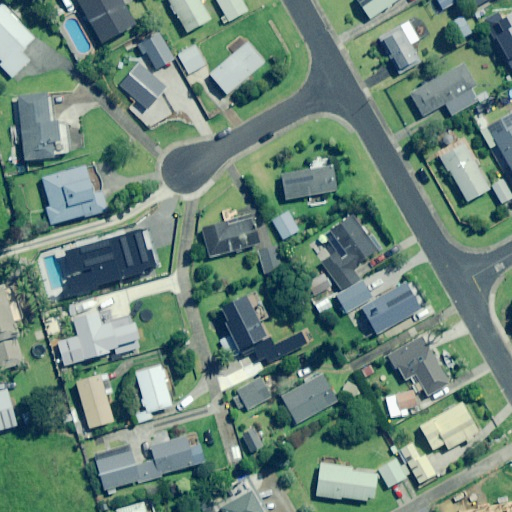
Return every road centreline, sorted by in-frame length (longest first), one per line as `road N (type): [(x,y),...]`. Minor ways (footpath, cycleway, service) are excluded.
road 1 (residential): [(458,285),(342,81)]
road 2 (residential): [(185,170),(342,81)]
road 3 (unknown): [(511,430),(376,511)]
